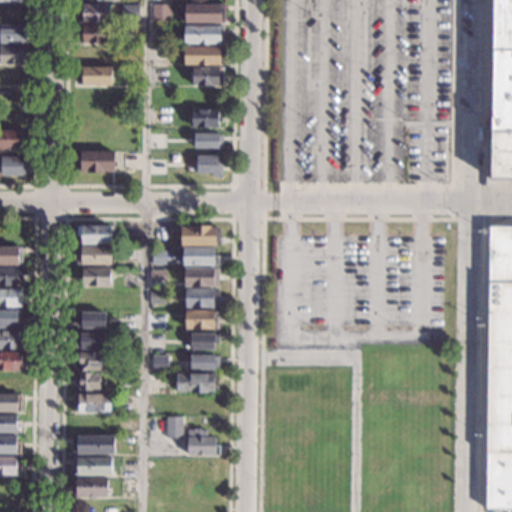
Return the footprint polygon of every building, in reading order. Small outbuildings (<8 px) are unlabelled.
[(511,508),(487,508),(489,344),(490,226),(511,226),(511,178),(510,178),(510,189),(488,188),(486,186),(486,175),(489,173),(491,173),(492,0),(511,0),(511,508)] [(110,5),(110,23),(78,23),(78,12),(82,12),(82,4),(110,5)] [(138,21),(121,20),(121,4),(138,5),(138,21)] [(171,5),(170,23),(151,22),(152,4),(171,5)] [(222,23),(184,22),(184,4),(222,4),(222,23)] [(110,44),(78,43),(78,34),(81,34),(81,25),(110,25),(110,44)] [(137,36),(121,36),(121,25),(137,25),(137,36)] [(26,44),(0,44),(0,26),(26,26),(26,44)] [(222,45),(182,44),(182,26),(223,26),(222,45)] [(110,65),(78,65),(78,55),(81,55),(81,45),(105,46),(110,46),(110,65)] [(26,65),(0,64),(0,46),(27,46),(26,65)] [(222,65),(184,65),(184,63),(181,63),(181,55),(185,55),(185,46),(223,47),(222,65)] [(138,61),(123,61),(123,47),(138,47),(138,61)] [(111,86),(77,86),(77,74),(82,74),(82,66),(112,66),(111,86)] [(219,69),(223,69),(223,87),(192,86),(192,67),(219,68),(219,69)] [(217,129),(190,129),(190,110),(218,111),(217,129)] [(23,150),(0,149),(0,131),(24,132),(23,150)] [(223,133),(222,146),(219,146),(219,148),(193,148),(194,133),(223,133)] [(114,173),(76,172),(76,161),(80,161),(81,151),(114,152),(114,173)] [(217,161),(222,161),(222,177),(211,177),(211,173),(195,172),(196,155),(217,156),(217,161)] [(24,162),(27,162),(26,175),(22,175),(22,176),(0,175),(0,156),(24,157),(24,162)] [(111,244),(81,244),(81,236),(77,236),(77,226),(111,226),(111,244)] [(210,227),(216,227),(216,246),(181,246),(181,227),(192,227),(192,226),(210,226),(210,227)] [(111,264),(76,264),(76,246),(111,246),(111,264)] [(136,263),(120,262),(120,246),(136,247),(136,263)] [(22,264),(0,264),(0,247),(22,247),(22,264)] [(213,256),(218,256),(218,265),(183,265),(183,261),(175,261),(175,259),(171,259),(171,249),(214,249),(213,256)] [(218,287),(183,287),(184,267),(219,268),(218,287)] [(21,285),(0,285),(0,268),(21,268),(21,285)] [(113,276),(110,276),(110,286),(78,286),(78,276),(82,276),(82,268),(113,269),(113,276)] [(22,308),(0,307),(0,289),(22,290),(22,308)] [(164,305),(149,305),(149,289),(164,289),(164,305)] [(213,298),(217,298),(217,308),(186,307),(186,290),(213,290),(213,298)] [(20,328),(0,327),(0,310),(20,310),(20,328)] [(105,328),(80,328),(80,326),(76,326),(76,318),(80,318),(80,312),(105,312),(105,328)] [(215,331),(183,331),(183,313),(216,313),(215,331)] [(23,349),(0,349),(0,332),(23,332),(23,349)] [(103,349),(79,349),(79,347),(76,347),(76,338),(79,338),(79,333),(103,333),(103,349)] [(218,342),(214,342),(213,350),(190,349),(190,333),(219,333),(218,342)] [(21,371),(0,371),(0,352),(21,352),(21,371)] [(107,372),(75,372),(75,358),(79,358),(79,352),(107,353),(107,372)] [(154,371),(154,353),(170,353),(170,371),(154,371)] [(218,369),(215,369),(215,370),(190,369),(190,363),(188,363),(188,359),(189,359),(189,355),(218,355),(218,369)] [(92,373),(92,374),(99,375),(99,390),(76,389),(76,373),(92,373)] [(217,392),(174,392),(174,374),(217,374),(217,392)] [(21,412),(0,412),(0,394),(21,395),(21,412)] [(110,413),(74,413),(74,395),(110,396),(110,413)] [(16,421),(20,421),(20,434),(0,433),(0,415),(16,416),(16,421)] [(181,438),(165,438),(165,417),(182,417),(181,438)] [(200,430),(200,433),(206,433),(206,438),(215,439),(215,457),(187,457),(187,432),(193,432),(193,430),(200,430)] [(17,442),(21,442),(21,454),(0,454),(0,436),(17,436),(17,442)] [(114,455),(74,455),(73,437),(113,436),(114,455)] [(20,475),(0,475),(0,457),(1,457),(20,457),(20,475)] [(111,476),(73,476),(73,457),(111,457),(111,476)] [(107,497),(96,497),(96,498),(88,498),(88,497),(73,497),(73,487),(76,487),(76,478),(107,478),(107,497)] [(19,511),(0,511),(0,499),(19,500),(19,511)]
